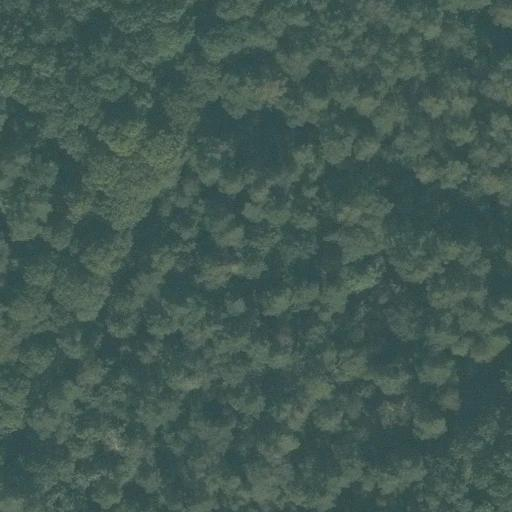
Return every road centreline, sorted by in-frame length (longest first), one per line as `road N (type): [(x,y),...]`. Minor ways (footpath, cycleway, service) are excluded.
road 1 (track): [(511,304),(491,334),(129,137)]
road 2 (track): [(204,0),(0,373)]
